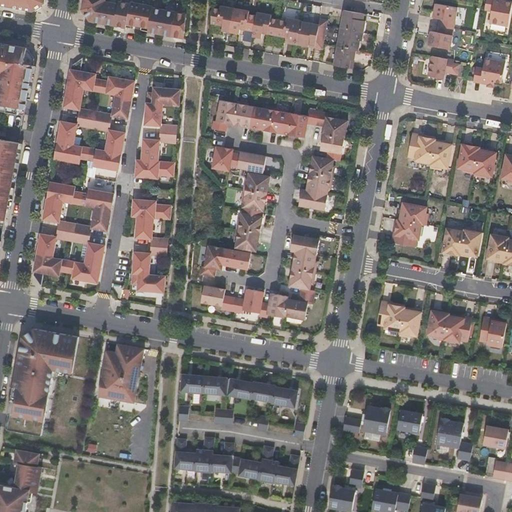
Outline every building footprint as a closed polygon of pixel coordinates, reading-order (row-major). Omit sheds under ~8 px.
[(0,0),(0,4),(34,11),(45,3),(45,0),(0,0)] [(105,2),(105,0),(84,0),(82,10),(90,21),(133,29),(134,25),(142,27),(141,30),(185,38),(187,14),(153,8),(153,7),(131,2),(130,4),(119,2),(118,4),(105,2)] [(508,26),(511,4),(511,2),(502,0),(501,0),(486,0),(485,10),(491,11),(489,23),(508,26)] [(454,29),(457,7),(436,4),(433,18),(442,19),(441,26),(454,29)] [(231,33),(235,8),(221,6),(220,9),(212,8),(211,24),(223,26),(222,31),(231,33)] [(254,32),(257,16),(249,14),(250,11),(235,8),(231,33),(239,34),(240,29),(254,32)] [(364,33),(366,21),(364,21),(365,14),(344,10),(341,29),(362,33),(364,33)] [(276,36),(279,20),(272,18),(272,15),(257,12),(257,16),(254,32),(253,37),(261,39),(263,33),(276,36)] [(297,45),(301,21),(302,21),(287,18),(286,21),(279,20),(276,36),(289,38),(288,43),(297,45)] [(326,35),(328,21),(320,19),(319,25),(320,25),(318,34),(326,35)] [(315,46),(318,34),(320,25),(319,25),(301,21),(297,45),(309,47),(309,45),(315,46)] [(450,49),(454,29),(441,26),(440,33),(431,31),(428,46),(450,49)] [(359,51),(362,33),(341,29),(337,47),(357,51),(359,51)] [(323,50),(326,35),(318,34),(315,46),(315,48),(323,50)] [(35,59),(27,48),(0,42),(0,76),(2,77),(1,83),(0,83),(0,110),(25,115),(35,59)] [(355,61),(357,51),(337,47),(334,65),(350,68),(351,60),(355,61)] [(452,73),(453,65),(454,61),(432,56),(428,76),(444,79),(445,72),(452,73)] [(100,92),(102,80),(96,79),(97,75),(81,72),(84,58),(72,66),(68,86),(84,89),(100,92)] [(502,83),(505,62),(484,59),(483,68),(476,67),(474,81),(494,84),(494,82),(502,83)] [(132,98),(135,82),(110,77),(109,82),(102,80),(100,92),(117,95),(132,98)] [(81,108),(84,89),(68,86),(65,107),(81,110),(79,117),(95,120),(97,111),(81,108)] [(180,106),(181,90),(155,88),(155,93),(149,93),(149,94),(148,103),(163,105),(180,106)] [(128,119),(132,98),(117,95),(113,114),(97,111),(95,120),(111,123),(113,116),(128,119)] [(348,121),(327,117),(328,113),(310,109),(308,116),(292,113),(291,114),(286,113),(287,111),(264,106),(263,109),(249,106),(250,104),(238,101),(237,103),(221,100),(217,122),(214,121),(213,128),(226,131),(228,124),(305,137),(307,124),(325,127),(321,150),(328,152),(327,159),(314,156),(310,173),(310,174),(307,191),(303,190),(299,206),(325,211),(328,195),(328,194),(329,189),(331,189),(336,166),(333,166),(334,160),(341,161),(348,121)] [(161,125),(163,105),(148,103),(147,103),(146,125),(162,126),(161,133),(177,134),(178,126),(161,125)] [(74,145),(77,127),(94,129),(95,120),(79,117),(78,125),(62,122),(58,142),(74,145)] [(110,131),(111,123),(95,120),(94,129),(110,132),(106,151),(122,155),(126,134),(110,131)] [(159,162),(160,142),(176,144),(177,134),(161,133),(161,141),(144,139),(142,161),(159,162)] [(431,163),(435,142),(435,140),(420,137),(420,138),(412,137),(408,157),(416,159),(416,161),(431,163)] [(0,251),(20,143),(0,139),(0,251)] [(88,160),(90,149),(74,145),(58,142),(55,159),(80,164),(81,159),(88,160)] [(448,169),(452,145),(435,142),(431,163),(430,168),(442,170),(442,168),(448,169)] [(475,173),(479,150),(479,148),(462,144),(458,168),(464,169),(463,171),(475,173)] [(257,252),(265,204),(270,177),(263,176),(267,157),(241,152),(240,154),(234,153),(234,150),(217,146),(213,168),(230,171),(231,166),(250,170),(248,179),(246,178),(242,202),(245,202),(241,219),(239,218),(234,242),(237,242),(235,250),(209,246),(205,267),(203,267),(201,274),(215,277),(216,269),(222,270),(223,265),(249,270),(252,251),(257,252)] [(119,171),(122,155),(106,151),(90,149),(88,160),(95,161),(94,166),(119,171)] [(493,177),(496,153),(479,150),(475,173),(474,176),(485,178),(486,176),(493,177)] [(511,155),(506,155),(502,178),(508,179),(507,182),(511,182),(511,155)] [(174,176),(175,163),(159,162),(142,161),(138,160),(136,177),(158,179),(159,175),(174,176)] [(80,204),(82,193),(75,192),(76,187),(51,182),(48,199),(64,201),(80,204)] [(112,211),(115,194),(90,189),(88,194),(82,193),(80,204),(96,207),(112,211)] [(60,221),(64,201),(48,199),(44,219),(60,223),(58,230),(75,233),(77,224),(60,221)] [(171,219),(171,206),(156,205),(157,202),(135,199),(133,216),(138,216),(154,218),(171,219)] [(426,213),(427,207),(403,203),(400,220),(422,224),(426,225),(428,213),(426,213)] [(108,231),(112,211),(96,207),(93,226),(77,224),(75,233),(91,236),(92,228),(108,231)] [(152,237),(154,218),(138,216),(137,238),(153,239),(152,247),(168,248),(169,239),(152,237)] [(419,240),(422,224),(400,220),(398,220),(395,235),(396,235),(395,243),(416,247),(417,240),(419,240)] [(460,253),(465,229),(453,227),(453,230),(447,229),(443,252),(460,255),(460,253)] [(477,257),(482,232),(476,231),(476,229),(465,227),(465,229),(460,253),(477,257)] [(53,258),(57,239),(73,242),(75,233),(58,230),(57,237),(41,233),(37,255),(53,258)] [(101,267),(106,246),(90,242),(91,236),(75,233),(73,242),(89,245),(86,264),(101,267)] [(504,262),(509,237),(510,235),(498,233),(498,235),(492,235),(487,258),(504,262)] [(314,285),(318,262),(316,261),(320,240),(294,235),(291,251),(296,252),(290,286),(302,289),(300,301),(288,299),(288,297),(272,293),(270,304),(262,302),(264,292),(248,289),(246,300),(225,296),(226,290),(205,286),(202,302),(222,306),(222,309),(243,313),(244,310),(260,313),(260,316),(268,318),(268,314),(284,318),(285,315),(306,320),(309,303),(313,304),(316,291),(310,290),(311,285),(314,285)] [(149,275),(151,255),(167,257),(168,248),(152,247),(151,254),(136,253),(133,274),(149,275)] [(68,272),(70,261),(53,258),(37,255),(34,275),(42,287),(45,273),(60,276),(61,271),(68,272)] [(98,283),(101,267),(86,264),(70,261),(68,272),(74,274),(73,278),(98,283)] [(165,293),(166,276),(149,275),(133,274),(132,284),(138,285),(138,290),(165,293)] [(400,331),(404,309),(405,308),(389,305),(389,306),(381,304),(378,324),(385,326),(385,328),(400,331)] [(417,336),(421,313),(404,309),(400,331),(400,336),(411,338),(411,335),(417,336)] [(445,340),(449,315),(450,313),(432,311),(428,335),(434,335),(433,338),(444,340),(445,340)] [(469,342),(472,320),(465,320),(465,318),(449,315),(445,340),(460,343),(460,340),(469,342)] [(502,347),(507,322),(491,320),(491,321),(483,319),(479,341),(487,342),(487,344),(502,347)] [(42,436),(54,370),(72,374),(79,338),(34,329),(22,337),(5,429),(42,436)] [(135,403),(145,350),(118,345),(116,354),(107,352),(98,397),(135,403)] [(203,394),(205,377),(182,375),(181,392),(194,393),(194,394),(201,395),(202,394),(203,394)] [(225,395),(226,387),(230,388),(231,380),(226,379),(227,379),(205,377),(203,394),(206,394),(205,395),(213,396),(213,395),(225,395)] [(251,400),(254,384),(231,379),(231,380),(230,388),(226,387),(225,395),(228,396),(228,397),(240,399),(240,400),(247,401),(247,400),(251,401),(251,400)] [(272,404),(275,387),(275,386),(254,382),(254,384),(251,400),(255,401),(255,402),(262,404),(263,402),(272,404)] [(295,408),(298,392),(275,387),(272,404),(275,405),(275,406),(283,407),(283,406),(295,408)] [(124,402),(122,409),(130,412),(132,405),(124,402)] [(386,437),(390,410),(389,410),(390,408),(383,407),(382,408),(368,406),(366,415),(362,415),(361,420),(361,422),(364,423),(363,433),(386,437)] [(188,422),(189,409),(180,408),(179,421),(188,422)] [(224,424),(225,411),(216,410),(215,424),(224,424)] [(233,425),(234,412),(225,411),(224,424),(233,425)] [(419,433),(423,414),(401,411),(397,429),(419,433)] [(267,432),(269,419),(260,417),(258,431),(267,432)] [(359,433),(361,422),(361,420),(346,417),(343,430),(359,433)] [(461,443),(464,423),(450,421),(449,419),(442,418),(442,420),(441,420),(437,444),(460,448),(458,458),(470,461),(473,445),(461,443)] [(303,439),(306,426),(298,424),(295,437),(303,439)] [(505,449),(509,430),(487,426),(484,445),(505,449)] [(211,473),(212,456),(214,439),(205,438),(204,451),(198,451),(196,471),(195,472),(202,472),(202,473),(210,474),(210,473),(211,473)] [(196,471),(198,451),(196,451),(196,455),(186,453),(186,441),(177,439),(175,469),(187,470),(187,471),(194,472),(194,471),(196,471)] [(231,473),(233,459),(234,444),(225,444),(224,457),(212,456),(211,473),(220,474),(220,473),(231,473)] [(425,464),(428,448),(415,446),(413,462),(425,464)] [(274,483),(276,471),(277,466),(278,463),(272,462),(274,449),(264,447),(262,460),(261,464),(262,464),(259,481),(260,481),(259,482),(267,483),(267,482),(274,484),(274,483)] [(26,511),(30,493),(37,494),(42,468),(37,467),(40,455),(17,451),(16,455),(15,455),(14,462),(15,462),(14,465),(19,466),(19,467),(18,467),(16,473),(18,474),(17,479),(15,479),(14,486),(16,486),(15,488),(0,485),(0,511),(26,511)] [(259,481),(262,464),(261,464),(262,460),(242,456),(242,460),(233,459),(231,473),(232,474),(232,473),(239,473),(238,476),(250,478),(250,479),(257,480),(257,479),(258,480),(258,481),(259,481)] [(295,487),(300,457),(291,456),(289,469),(277,466),(276,471),(274,483),(275,483),(275,484),(283,485),(283,484),(295,487)] [(506,480),(509,464),(496,461),(493,477),(506,480)] [(362,488),(364,472),(352,469),(349,485),(362,488)] [(433,502),(436,485),(424,483),(421,499),(425,500),(433,502)] [(352,511),(356,490),(341,488),(341,486),(334,484),(334,486),(333,486),(329,507),(352,511)] [(408,511),(411,495),(376,488),(372,510),(382,511),(395,511),(396,509),(408,511)] [(479,511),(483,498),(460,494),(457,511),(479,511)] [(194,511),(196,504),(195,504),(194,505),(172,503),(171,511),(194,511)] [(444,511),(446,508),(435,505),(424,503),(423,503),(421,511),(444,511)]
